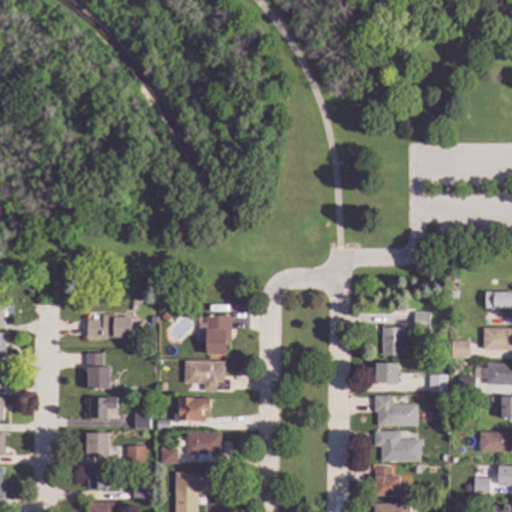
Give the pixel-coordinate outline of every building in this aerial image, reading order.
[(511,307),(483,308),(483,292),(511,291),(511,307)] [(164,311),(170,316),(164,323),(158,318),(164,311)] [(428,331),(411,331),(411,312),(428,313),(428,331)] [(118,317),(131,317),(131,338),(86,338),(86,319),(100,319),(101,315),(118,315),(118,317)] [(230,341),(225,341),(225,354),(205,354),(205,327),(199,327),(199,317),(205,317),(205,316),(230,316),(230,341)] [(402,333),(407,333),(407,347),(401,347),(401,355),(380,355),(380,328),(402,328),(402,333)] [(511,350),(481,350),(481,328),(511,328),(511,350)] [(468,360),(449,359),(450,341),(468,341),(468,360)] [(103,367),(108,367),(108,389),(86,389),(86,375),(85,375),(85,353),(103,353),(103,367)] [(224,375),(229,375),(229,392),(202,392),(202,384),(182,384),(183,361),(224,361),(224,375)] [(397,384),(373,384),(373,362),(397,362),(397,384)] [(511,384),(484,384),(485,363),(511,363),(511,384)] [(445,393),(427,393),(427,374),(445,374),(445,393)] [(473,394),(456,394),(457,377),(474,377),(473,394)] [(207,407),(199,407),(199,414),(201,414),(201,420),(172,420),(172,412),(177,412),(176,396),(207,396),(207,407)] [(391,404),(415,404),(415,426),(375,426),(375,412),(372,412),(372,396),(391,396),(391,404)] [(115,409),(106,409),(106,419),(87,419),(87,397),(115,397),(115,409)] [(511,417),(499,417),(499,397),(511,397),(511,417)] [(148,429),(132,429),(132,414),(148,414),(148,429)] [(169,429),(155,429),(155,420),(169,420),(169,429)] [(399,439),(419,439),(419,462),(379,461),(379,447),(372,447),(372,431),(399,431),(399,439)] [(511,452),(477,452),(477,431),(511,431),(511,452)] [(107,456),(84,456),(84,433),(107,433),(107,456)] [(219,454),(210,454),(210,464),(196,464),(196,454),(184,454),(184,433),(219,433),(219,454)] [(144,464),(124,464),(124,446),(144,446),(144,464)] [(176,464),(159,464),(159,448),(176,448),(176,464)] [(511,484),(509,484),(509,486),(502,486),(502,484),(495,484),(495,466),(511,466),(511,484)] [(104,478),(107,478),(107,488),(87,488),(87,467),(104,467),(104,478)] [(390,475),(398,475),(398,496),(374,496),(374,491),(373,491),(373,468),(390,468),(390,475)] [(197,475),(219,475),(219,494),(196,494),(196,511),(173,511),(173,472),(197,472),(197,475)] [(488,493),(471,493),(471,478),(488,478),(488,493)] [(147,500),(132,500),(132,488),(147,488),(147,500)] [(121,511),(85,511),(85,502),(121,502),(121,511)] [(407,511),(372,511),(372,503),(407,503),(407,511)]
